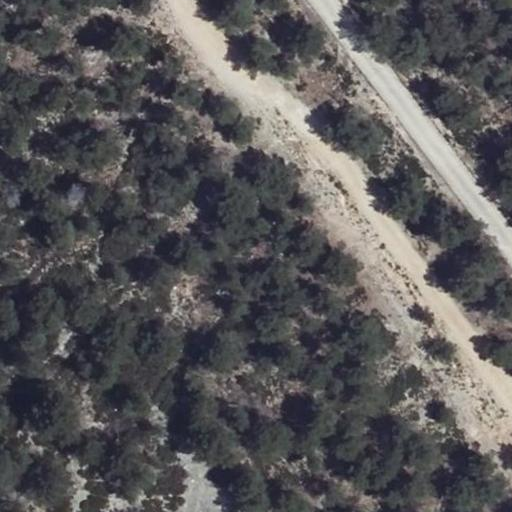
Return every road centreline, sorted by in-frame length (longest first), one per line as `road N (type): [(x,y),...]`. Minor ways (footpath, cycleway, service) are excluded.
road 1 (track): [(511,406),(308,131),(216,73),(171,0)]
road 2 (unclassified): [(511,249),(327,0)]
